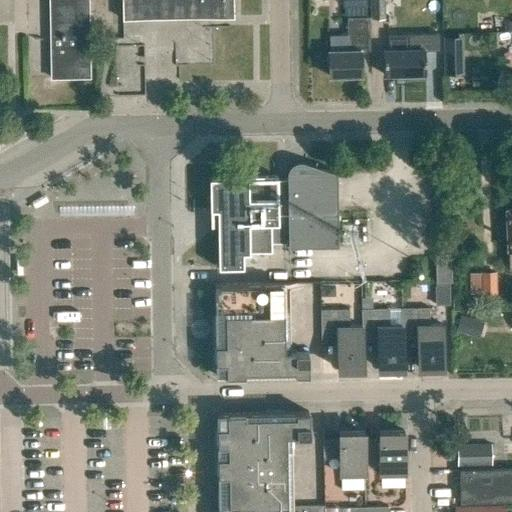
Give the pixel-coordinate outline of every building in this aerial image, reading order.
[(89,0),(50,0),(52,78),(91,78),(89,0)] [(123,0),(123,22),(234,21),(233,0),(123,0)] [(369,0),(370,19),(385,18),(384,0),(369,0)] [(349,51),(328,52),(329,77),(361,76),(361,51),(370,51),(369,17),(348,17),(349,51)] [(171,29),(173,62),(212,60),(210,27),(171,29)] [(388,51),(383,51),(384,76),(396,75),(396,80),(425,80),(425,50),(440,50),(439,34),(388,35),(388,51)] [(457,76),(455,35),(441,36),(442,76),(457,76)] [(287,172),(287,180),(278,180),(278,177),(228,178),(228,180),(226,180),(223,181),(221,181),(219,183),(217,184),(216,186),(214,188),(213,190),(212,192),(211,194),(211,196),(211,198),(210,198),(210,211),(224,211),(224,221),(217,227),(218,268),(243,268),(243,253),(272,253),(271,224),(278,224),(278,216),(288,216),(288,248),(338,246),(337,173),(302,161),(301,161),(299,161),(297,161),(295,161),(293,162),(291,163),(290,165),(289,166),(288,168),(287,170),(287,172)] [(438,281),(450,280),(450,260),(437,261),(438,281)] [(468,272),(468,293),(493,293),(493,273),(468,272)] [(282,376),(307,376),(306,353),(289,354),(288,284),(214,285),(215,318),(219,318),(220,345),(215,345),(215,378),(264,376),(264,373),(282,372),(282,376)] [(449,285),(435,285),(436,305),(450,304),(449,285)] [(325,286),(325,296),(333,296),(335,294),(335,286),(325,286)] [(361,297),(361,309),(373,309),(373,297),(361,297)] [(402,336),(417,336),(418,368),(443,368),(442,325),(430,325),(429,308),(401,309),(402,326),(402,336)] [(362,327),(362,337),(377,337),(378,369),(403,368),(402,336),(402,326),(389,326),(389,309),(373,309),(361,309),(362,327)] [(349,310),(321,310),(321,338),(337,338),(338,370),(363,369),(362,337),(362,327),(349,327),(349,310)] [(265,414),(216,415),(216,430),(221,430),(221,474),(217,474),(217,511),(323,511),(323,507),(292,507),(291,436),(309,436),(308,414),(283,414),(283,418),(265,418),(265,414)] [(364,443),(365,458),(380,457),(380,474),(405,474),(404,431),(379,432),(379,443),(364,443)] [(365,458),(364,443),(364,432),(339,433),(339,444),(322,444),(322,459),(340,458),(340,475),(365,474),(365,458)] [(491,465),(491,445),(457,446),(457,466),(491,465)] [(511,469),(460,470),(461,502),(511,500),(511,469)]
